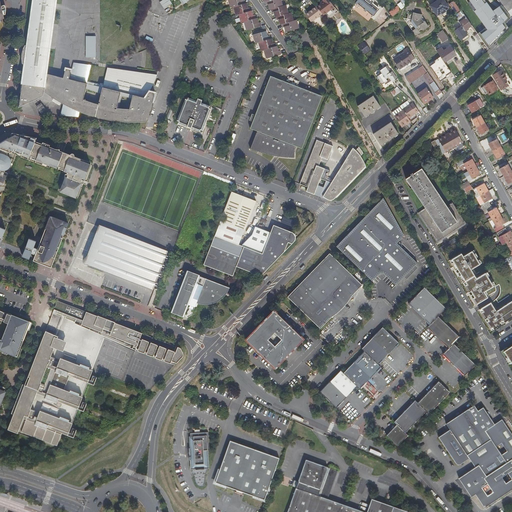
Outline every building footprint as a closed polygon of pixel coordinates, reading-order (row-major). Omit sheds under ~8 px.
[(44,90),(47,73),(46,72),(47,71),(47,69),(55,0),(34,0),(34,1),(33,1),(27,45),(25,45),(22,51),(22,57),(22,64),(25,64),(24,71),(18,71),(24,75),(20,106),(44,96),(44,90)] [(164,9),(172,4),(169,0),(162,0),(160,2),(164,9)] [(250,7),(248,8),(247,8),(245,3),(244,0),(243,0),(241,1),(241,0),(228,0),(231,7),(234,6),(236,15),(239,14),(240,17),(241,22),(244,21),(246,30),(261,26),(260,22),(258,22),(257,23),(256,18),(255,15),(253,15),(252,15),(251,11),(250,7)] [(265,0),(266,1),(267,5),(268,4),(270,4),(271,9),(272,12),(274,12),(275,11),(276,16),(277,20),(279,19),(280,19),(282,24),(283,27),(284,27),(286,27),(287,31),(299,28),(297,20),(294,21),(292,12),(289,13),(286,5),(283,6),(281,0),(265,0)] [(318,5),(324,14),(334,7),(328,0),(323,0),(322,1),(323,2),(318,5)] [(361,7),(373,16),(379,8),(372,4),(374,2),(372,0),(370,0),(370,1),(369,0),(357,0),(358,1),(358,2),(362,5),(361,7)] [(444,13),(435,0),(434,0),(435,2),(429,6),(436,17),(441,14),(441,15),(444,13)] [(448,9),(442,0),(434,0),(435,0),(444,13),(445,12),(445,11),(448,9)] [(491,5),(487,0),(482,0),(486,4),(482,7),(484,10),(487,13),(477,20),(475,18),(470,21),(477,31),(499,16),(491,5)] [(500,0),(498,2),(507,14),(510,19),(511,16),(511,1),(511,0),(500,0)] [(411,5),(410,3),(403,8),(406,11),(407,12),(407,13),(408,14),(406,19),(411,20),(410,22),(415,29),(411,32),(412,33),(413,34),(415,35),(416,35),(417,34),(419,33),(418,31),(421,29),(422,31),(428,27),(424,21),(423,21),(421,19),(422,15),(413,13),(415,5),(411,5)] [(323,15),(324,14),(318,5),(316,7),(322,14),(323,15)] [(312,9),(318,17),(322,14),(316,7),(316,6),(312,9)] [(389,12),(392,16),(396,13),(400,10),(397,6),(389,12)] [(309,14),(306,16),(311,22),(318,17),(312,9),(308,13),(309,14)] [(487,13),(484,10),(474,17),(475,18),(477,20),(487,13)] [(461,27),(464,31),(471,27),(463,15),(456,20),(461,27)] [(318,17),(311,22),(314,26),(321,21),(319,18),(318,17)] [(460,41),(467,36),(464,31),(461,27),(454,32),(460,41)] [(272,43),(271,39),(270,35),(268,36),(267,36),(265,31),(253,34),(256,43),(258,42),(261,50),(264,49),(266,58),(281,53),(280,50),(278,50),(277,51),(276,46),(275,42),(273,43),(272,43)] [(485,52),(488,49),(477,34),(474,36),(485,52)] [(97,58),(97,36),(86,36),(86,58),(97,58)] [(366,46),(364,43),(363,42),(357,46),(360,51),(361,50),(364,54),(370,49),(367,45),(366,46)] [(443,63),(454,55),(448,47),(442,52),(440,49),(435,52),(443,63)] [(410,61),(413,58),(407,49),(403,51),(404,52),(393,60),(399,69),(411,61),(410,61)] [(71,79),(87,83),(92,65),(74,62),(71,79)] [(392,82),(397,78),(392,71),(391,72),(387,66),(380,71),(382,73),(377,77),(382,84),(384,83),(385,85),(391,81),(392,82)] [(441,93),(422,66),(405,77),(409,84),(422,75),(436,96),(441,93)] [(145,98),(150,90),(155,81),(158,74),(108,67),(103,87),(145,98)] [(87,83),(71,79),(70,79),(72,69),(66,68),(64,77),(47,73),(44,90),(52,97),(63,103),(75,109),(80,111),(87,114),(100,117),(108,119),(114,120),(120,121),(134,121),(148,121),(150,112),(152,111),(155,102),(153,102),(156,92),(150,90),(145,98),(103,87),(87,83)] [(501,71),(492,76),(497,84),(497,85),(500,91),(508,87),(504,81),(506,79),(501,71)] [(255,131),(276,77),(272,76),(251,130),(255,131)] [(272,122),(308,136),(315,117),(323,95),(276,77),(255,131),(258,132),(251,150),(258,153),(259,151),(261,152),(272,122)] [(492,82),(481,89),(484,95),(487,93),(489,95),(497,90),(492,82)] [(417,95),(424,105),(433,98),(426,89),(423,91),(422,89),(419,91),(420,93),(417,95)] [(365,117),(381,107),(374,96),(358,106),(365,117)] [(197,98),(196,101),(187,97),(184,99),(182,106),(177,120),(178,124),(181,122),(188,125),(188,124),(192,125),(192,126),(198,128),(200,131),(202,130),(211,109),(209,106),(201,103),(202,100),(197,98)] [(468,106),(472,113),(483,107),(479,100),(468,106)] [(60,120),(78,122),(80,111),(75,109),(63,103),(60,120)] [(408,119),(418,112),(412,104),(410,105),(409,105),(402,110),(403,111),(408,119)] [(410,122),(408,119),(403,111),(394,117),(401,127),(406,123),(407,124),(410,122)] [(472,120),(476,128),(484,124),(479,116),(472,120)] [(181,122),(178,124),(200,131),(198,128),(192,126),(192,125),(188,124),(188,125),(181,122)] [(302,150),(308,136),(272,122),(261,152),(263,153),(264,153),(269,154),(269,156),(273,157),(280,158),(295,159),(295,152),(295,149),(296,147),(302,150)] [(381,146),(398,134),(391,123),(373,134),(381,146)] [(487,131),(484,124),(476,128),(480,135),(487,131)] [(444,137),(451,147),(452,147),(461,141),(453,129),(450,131),(451,133),(444,137)] [(80,161),(81,159),(74,156),(70,155),(51,147),(49,147),(42,144),(36,141),(37,138),(16,134),(0,143),(0,183),(1,183),(3,178),(5,179),(8,173),(5,172),(10,158),(8,156),(7,155),(8,152),(14,154),(15,152),(22,154),(23,153),(41,159),(40,161),(51,165),(51,163),(69,170),(62,188),(65,189),(63,193),(73,196),(75,193),(77,194),(82,183),(81,183),(82,181),(83,178),(85,179),(91,165),(80,161)] [(451,147),(444,137),(441,138),(441,137),(437,139),(444,151),(451,147)] [(331,201),(332,201),(334,200),(335,198),(336,199),(366,168),(366,167),(363,161),(361,156),(363,154),(361,150),(359,147),(356,151),(353,148),(348,156),(349,158),(343,167),(348,171),(336,183),(332,182),(326,179),(330,171),(318,167),(320,160),(321,158),(327,160),(332,146),(316,140),(309,158),(299,185),(307,188),(305,193),(313,196),(314,195),(319,197),(320,195),(323,196),(323,197),(322,198),(323,198),(326,201),(327,201),(328,201),(330,202),(331,201)] [(488,144),(493,152),(500,148),(496,140),(488,144)] [(436,144),(434,141),(431,143),(432,146),(428,149),(433,158),(438,154),(433,146),(436,144)] [(500,148),(493,152),(497,159),(504,155),(500,148)] [(349,158),(348,156),(346,159),(335,177),(332,182),(336,183),(348,171),(343,167),(349,158)] [(117,169),(118,207),(179,231),(186,212),(185,212),(181,211),(174,211),(174,210),(172,211),(172,205),(166,203),(164,198),(167,197),(159,193),(158,190),(163,189),(158,188),(158,181),(153,181),(149,179),(149,164),(146,163),(142,164),(139,157),(134,160),(134,162),(126,163),(127,165),(126,170),(124,167),(118,169),(117,169)] [(460,160),(456,163),(458,166),(460,165),(461,166),(463,165),(468,172),(475,168),(471,160),(467,162),(465,158),(460,160)] [(499,170),(504,177),(511,173),(507,165),(499,170)] [(475,168),(468,172),(472,179),(480,175),(475,168)] [(421,170),(415,173),(405,180),(424,209),(417,214),(437,244),(450,235),(464,225),(457,214),(454,215),(450,208),(447,210),(421,170)] [(466,182),(460,186),(462,191),(469,187),(466,182)] [(476,198),(480,196),(488,192),(483,184),(473,190),(475,194),(474,195),(476,198)] [(232,192),(231,191),(220,221),(221,221),(244,230),(256,201),(232,192)] [(488,192),(480,196),(484,204),(482,205),(484,210),(492,205),(489,201),(492,200),(488,192)] [(372,280),(378,275),(380,272),(384,272),(386,275),(396,284),(417,262),(383,197),(359,221),(358,226),(353,228),(336,246),(372,280)] [(489,212),(493,220),(501,216),(497,208),(494,210),(492,205),(484,210),(487,213),(489,212)] [(64,235),(68,224),(65,222),(65,221),(52,216),(51,217),(50,217),(38,249),(34,248),(37,241),(29,238),(25,250),(32,253),(32,252),(36,254),(36,255),(34,259),(46,264),(46,265),(51,267),(55,258),(53,258),(61,238),(62,234),(64,235)] [(501,216),(493,220),(497,227),(495,228),(498,233),(505,229),(503,224),(505,223),(501,216)] [(215,236),(239,245),(244,230),(221,221),(220,221),(214,235),(215,236)] [(294,235),(293,234),(290,231),(273,225),(262,254),(243,246),(239,245),(215,236),(214,235),(203,264),(203,265),(232,276),(233,276),(236,267),(260,276),(274,261),(284,252),(285,251),(288,243),(291,244),(294,241),(295,240),(295,237),(294,235)] [(166,252),(100,226),(85,262),(152,288),(166,252)] [(0,240),(1,241),(6,243),(8,236),(8,234),(7,231),(6,229),(0,227),(0,240)] [(505,229),(498,233),(500,237),(502,236),(506,243),(511,240),(511,235),(510,232),(507,233),(505,229)] [(55,258),(63,238),(61,238),(53,258),(55,258)] [(32,253),(25,250),(22,256),(29,259),(32,253)] [(452,263),(450,264),(475,305),(486,299),(482,292),(492,287),(484,274),(475,279),(469,270),(478,265),(471,252),(462,257),(460,254),(451,260),(452,263)] [(324,259),(314,269),(304,280),(293,291),(288,297),(289,298),(320,328),(331,317),(335,315),(341,309),(347,303),(349,300),(349,298),(362,285),(329,253),(324,259)] [(502,262),(505,266),(511,261),(511,255),(511,257),(502,262)] [(187,272),(185,277),(203,284),(205,279),(187,272)] [(203,284),(185,277),(172,311),(183,316),(188,305),(193,307),(195,307),(196,302),(199,303),(198,303),(201,304),(207,305),(212,304),(216,302),(218,301),(221,299),(225,295),(215,292),(216,290),(213,289),(216,283),(205,279),(203,284)] [(215,292),(225,295),(226,293),(228,290),(229,288),(216,283),(213,289),(216,290),(215,292)] [(420,314),(435,298),(424,287),(408,303),(420,314)] [(428,327),(438,317),(446,309),(435,298),(420,314),(430,324),(427,327),(428,327)] [(133,347),(170,363),(174,352),(174,351),(140,339),(141,336),(133,332),(132,330),(59,302),(54,313),(65,317),(65,319),(117,339),(133,345),(133,347)] [(493,330),(511,317),(511,304),(510,302),(495,312),(489,304),(480,309),(482,312),(480,314),(490,330),(492,329),(493,330)] [(0,340),(0,350),(17,357),(22,343),(29,325),(30,323),(23,320),(22,322),(0,311),(0,321),(7,324),(7,326),(2,340),(0,340)] [(260,355),(262,354),(265,357),(264,358),(275,369),(303,339),(292,329),(291,330),(288,327),(289,326),(273,311),(245,340),(260,355)] [(438,338),(448,327),(438,317),(428,327),(429,329),(438,338)] [(372,338),(388,354),(399,343),(383,327),(372,338)] [(449,348),(459,337),(448,327),(438,338),(449,348)] [(74,364),(76,359),(64,355),(62,361),(59,361),(59,363),(54,362),(55,359),(50,357),(54,349),(63,352),(66,342),(58,339),(58,338),(46,332),(45,332),(45,334),(44,335),(8,430),(29,438),(30,436),(57,447),(62,433),(68,436),(73,423),(40,411),(39,415),(37,420),(36,420),(37,418),(35,417),(34,420),(32,419),(35,412),(30,410),(32,407),(37,394),(46,397),(45,400),(52,403),(53,403),(52,404),(58,408),(59,408),(61,408),(62,406),(63,404),(78,409),(82,397),(81,397),(64,390),(69,376),(88,383),(92,371),(74,364)] [(460,338),(459,337),(449,348),(443,355),(465,375),(475,365),(454,344),(460,338)] [(364,352),(380,368),(381,367),(378,364),(388,354),(372,338),(362,349),(364,351),(364,352)] [(511,346),(503,353),(511,365),(511,346)] [(175,363),(181,349),(176,347),(175,347),(174,351),(174,352),(170,363),(174,365),(175,363)] [(353,362),(370,378),(380,368),(364,352),(353,362)] [(340,371),(357,387),(357,386),(360,389),(370,378),(353,362),(344,373),(341,370),(340,371)] [(346,397),(357,387),(340,371),(330,381),(346,397)] [(336,408),(346,397),(330,381),(319,392),(336,408)] [(370,394),(377,392),(374,386),(372,387),(370,381),(366,383),(370,394)] [(428,393),(439,403),(450,392),(439,381),(428,393)] [(429,414),(439,403),(428,393),(418,403),(415,400),(415,401),(426,411),(429,414)] [(404,412),(415,422),(426,411),(415,401),(404,412)] [(474,405),(471,407),(446,424),(450,430),(439,437),(451,456),(456,464),(458,464),(459,465),(461,464),(470,459),(475,467),(466,474),(467,476),(462,479),(468,487),(472,494),(481,488),(491,503),(511,489),(511,434),(508,428),(505,423),(502,419),(495,424),(483,407),(478,411),(474,405)] [(397,425),(407,435),(408,435),(405,432),(415,422),(404,412),(394,422),(397,425)] [(397,446),(407,435),(397,425),(386,435),(397,446)] [(203,469),(208,469),(207,450),(208,450),(207,432),(193,433),(190,433),(190,437),(188,437),(189,448),(188,448),(188,451),(189,457),(190,457),(190,469),(195,469),(195,470),(201,470),(203,470),(203,469)] [(215,483),(236,490),(240,492),(242,492),(264,500),(279,458),(230,441),(215,483)] [(391,511),(393,507),(372,499),(367,511),(363,511),(328,499),(338,471),(306,460),(298,482),(294,480),(292,487),(296,488),(287,511),(391,511)] [(467,476),(466,474),(459,478),(465,488),(468,487),(462,479),(467,476)] [(472,494),(468,487),(465,488),(471,497),(475,495),(484,508),(491,503),(481,488),(472,494)]
